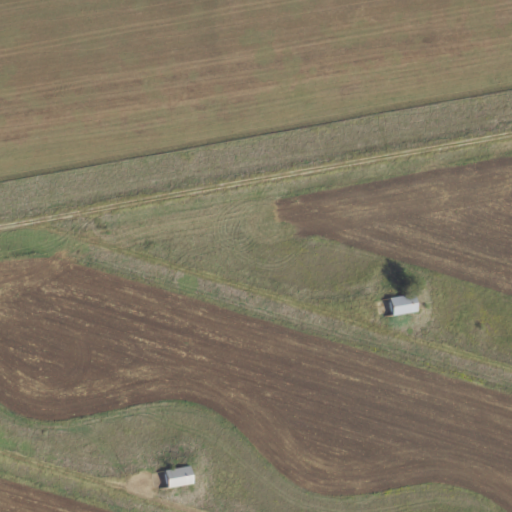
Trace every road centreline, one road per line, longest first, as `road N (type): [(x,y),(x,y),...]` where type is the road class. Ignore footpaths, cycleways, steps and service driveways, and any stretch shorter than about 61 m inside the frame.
road 1 (track): [(0,223),(511,133)]
road 2 (track): [(511,365),(38,217)]
road 3 (track): [(188,511),(0,454)]
